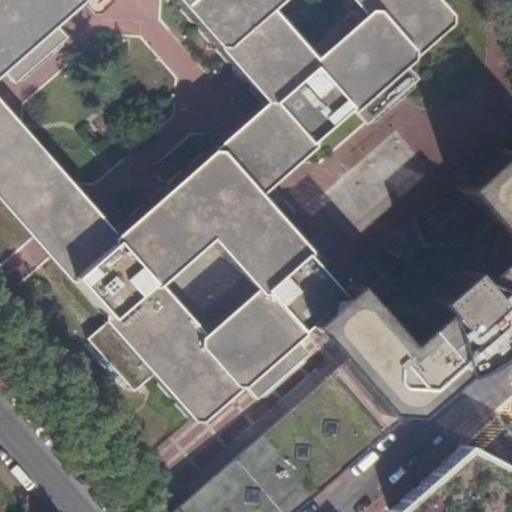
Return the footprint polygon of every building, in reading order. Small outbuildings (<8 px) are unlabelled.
[(0,0),(0,69),(12,83),(63,37),(49,21),(49,13),(64,0),(0,0)] [(249,83),(248,90),(259,102),(263,102),(267,103),(302,143),(342,108),(350,108),(364,124),(367,122),(374,123),(385,112),(403,96),(413,87),(414,81),(416,78),(402,62),(402,55),(409,56),(422,44),(422,38),(429,38),(442,27),(443,12),(432,0),(178,0),(179,10),(189,22),(196,23),(196,30),(207,43),(214,43),(214,50),(225,63),(231,63),(230,69),(242,83),(249,83)] [(214,153),(249,193),(302,143),(267,103),(214,153)] [(106,240),(0,115),(0,200),(66,276),(106,240)] [(312,316),(347,356),(392,408),(414,407),(466,366),(470,372),(495,365),(511,352),(511,161),(501,148),(454,186),(511,250),(473,289),(456,270),(420,300),(437,320),(405,347),(347,285),(312,316)] [(153,385),(164,397),(172,397),(171,405),(181,416),(191,417),(231,382),(239,382),(253,398),(255,397),(262,397),(302,362),(302,354),(304,352),(290,336),(291,329),(292,328),(297,323),(331,294),(295,252),(295,245),(285,233),(277,232),(277,225),(272,219),(267,213),(260,213),(260,205),(249,193),(245,193),(242,193),(242,185),(232,173),(224,172),(225,165),(214,153),(199,152),(185,164),(185,170),(178,170),(165,182),(165,187),(155,197),(146,205),(140,205),(126,217),(125,223),(119,223),(106,234),(106,236),(106,240),(66,276),(102,316),(101,324),(85,339),(87,342),(86,349),(121,388),(128,389),(130,391),(146,377),(154,377),(153,385)] [(294,511),(401,419),(392,408),(347,356),(335,366),(167,511),(294,511)] [(511,511),(511,472),(467,449),(393,511),(511,511)]
